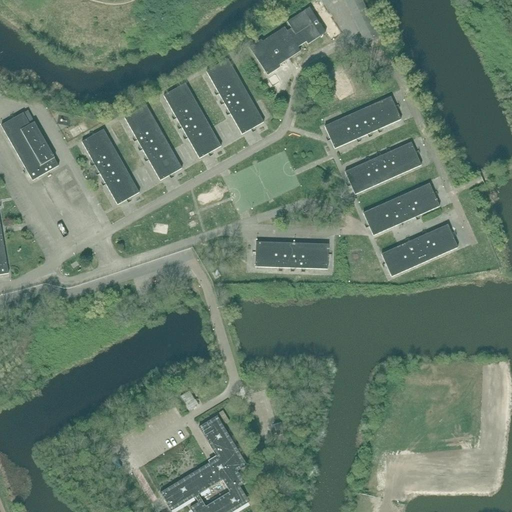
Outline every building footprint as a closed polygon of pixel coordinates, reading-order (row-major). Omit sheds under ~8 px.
[(349,9),(362,2),(361,0),(353,0),(346,3),(349,9)] [(351,15),(365,8),(362,2),(349,9),(351,15)] [(354,20),(368,14),(365,8),(351,15),(354,20)] [(308,45),(320,37),(304,11),(287,22),(291,29),(287,32),(284,28),(262,42),(261,40),(249,48),(267,76),(279,68),(278,66),(300,52),(298,48),(306,42),(308,45)] [(357,26),(370,19),(368,14),(354,20),(357,26)] [(359,31),(373,25),(370,19),(357,26),(359,31)] [(376,30),(374,26),(373,25),(359,31),(362,37),(376,30)] [(365,43),(379,36),(376,30),(362,37),(365,43)] [(242,135),(264,123),(228,60),(206,72),(242,135)] [(221,147),(186,85),(185,84),(163,96),(199,159),(221,147)] [(334,150),(401,120),(391,97),(324,127),(334,150)] [(160,181),(182,169),(146,106),(124,118),(160,181)] [(34,123),(30,125),(23,114),(1,126),(32,181),(58,167),(54,159),(54,158),(34,123)] [(117,206),(139,193),(103,130),(81,142),(117,206)] [(421,166),(416,155),(411,143),(345,173),(355,195),(421,166)] [(373,237),(439,207),(429,184),(363,214),(373,237)] [(0,275),(8,274),(0,224),(0,275)] [(391,278),(458,248),(448,225),(381,255),(391,278)] [(327,270),(328,245),(256,243),(255,268),(327,270)] [(190,391),(180,397),(186,405),(195,400),(190,391)] [(188,411),(198,405),(195,400),(185,406),(188,411)] [(244,484),(237,472),(247,466),(217,417),(198,428),(217,459),(219,461),(215,463),(214,461),(160,494),(162,497),(168,507),(171,511),(195,497),(198,503),(190,508),(192,511),(233,511),(249,502),(240,487),(244,484)] [(273,425),(277,437),(283,435),(280,423),(273,425)]
